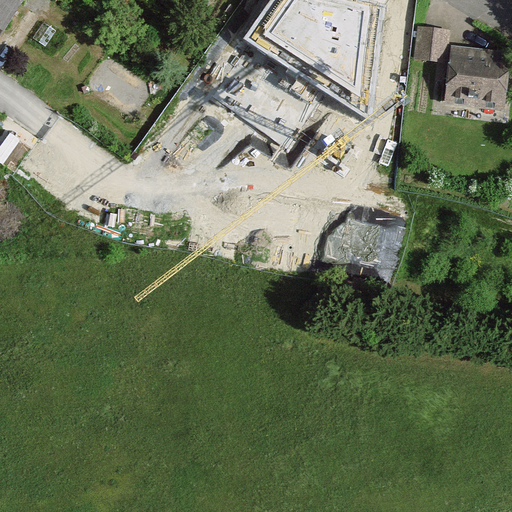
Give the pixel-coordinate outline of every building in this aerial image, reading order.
[(0,0),(0,41),(26,0),(0,0)] [(363,0),(271,0),(249,37),(374,123),(386,6),(363,0)] [(450,31),(421,28),(418,58),(447,61),(450,31)] [(511,54),(455,48),(448,107),(508,114),(511,82),(511,54)] [(299,235),(101,107),(70,149),(278,284),(343,276),(337,226),(299,235)] [(0,154),(19,167),(41,134),(11,114),(0,129),(0,154)] [(511,338),(345,388),(370,472),(511,429),(511,338)] [(285,404),(72,467),(85,511),(230,511),(310,488),(285,404)]
